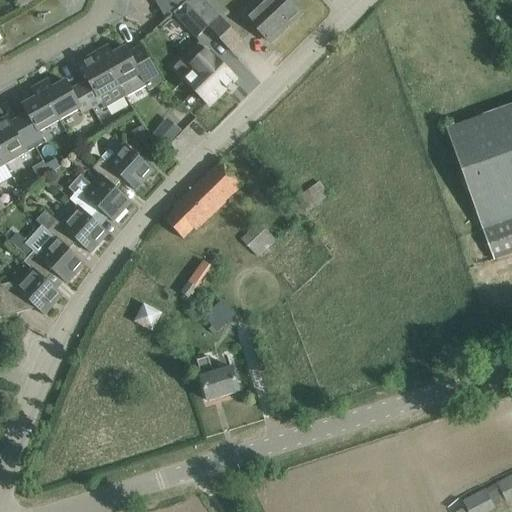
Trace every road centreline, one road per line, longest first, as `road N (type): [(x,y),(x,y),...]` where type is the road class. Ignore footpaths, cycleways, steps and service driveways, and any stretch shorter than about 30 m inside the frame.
road 1 (residential): [(0,499),(50,355),(94,279),(192,165),(361,0)]
road 2 (unclassified): [(62,511),(511,368)]
road 3 (residential): [(0,76),(90,25),(106,0)]
